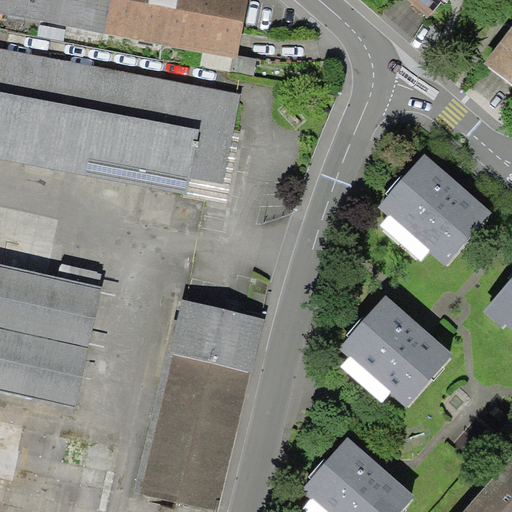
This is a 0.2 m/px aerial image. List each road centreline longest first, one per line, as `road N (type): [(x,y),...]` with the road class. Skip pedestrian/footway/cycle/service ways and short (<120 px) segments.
road 1 (residential): [(246,511),(309,259),(379,66)]
road 2 (residential): [(511,164),(401,72),(379,66)]
